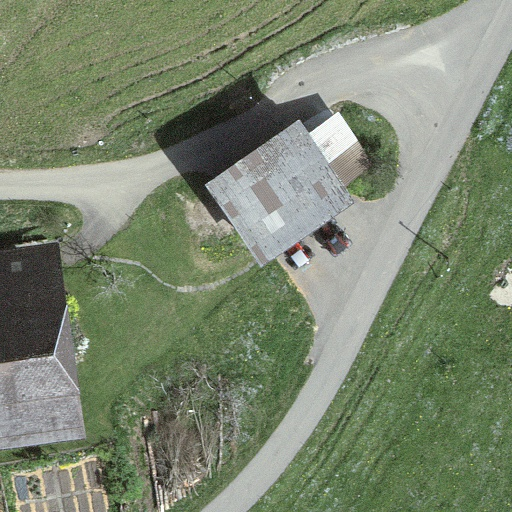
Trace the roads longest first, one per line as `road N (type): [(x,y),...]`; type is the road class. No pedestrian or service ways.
road 1 (track): [(224,511),(310,407),(504,1)]
road 2 (track): [(504,1),(160,163),(0,178)]
